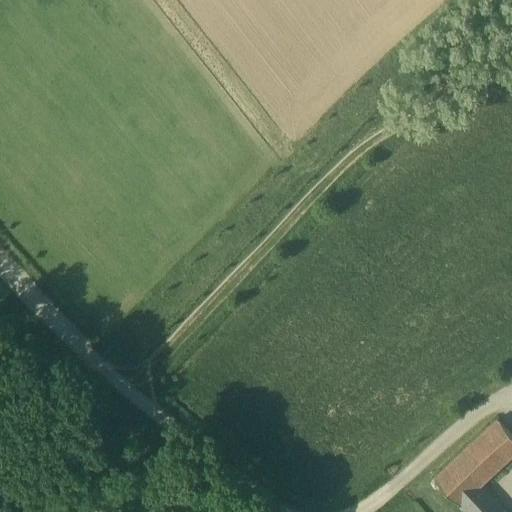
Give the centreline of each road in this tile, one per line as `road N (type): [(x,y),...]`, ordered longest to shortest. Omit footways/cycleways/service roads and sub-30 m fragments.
road 1 (track): [(476,75),(374,134),(124,389)]
road 2 (track): [(353,511),(511,401)]
road 3 (track): [(124,389),(259,511)]
road 4 (track): [(85,350),(0,263)]
